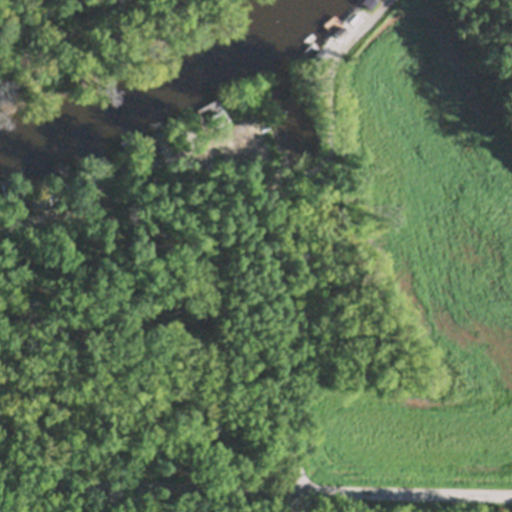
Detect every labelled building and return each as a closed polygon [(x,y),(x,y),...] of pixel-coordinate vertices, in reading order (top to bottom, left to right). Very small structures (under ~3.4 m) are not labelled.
[(342,21),(347,26),(338,34),(334,29),(342,21)] [(319,44),(326,52),(315,63),(307,55),(319,44)] [(253,97),(242,103),(237,94),(238,94),(233,86),(243,80),(248,89),(248,88),(253,97)] [(208,112),(218,106),(223,116),(213,122),(208,112)] [(172,130),(183,126),(187,139),(176,143),(172,130)] [(136,145),(154,137),(160,148),(141,157),(136,145)] [(89,181),(85,171),(95,167),(96,169),(100,167),(102,170),(103,170),(105,175),(89,181)] [(79,185),(67,189),(63,178),(75,174),(79,185)] [(32,205),(30,196),(39,194),(38,192),(47,190),(50,201),(32,205)] [(0,204),(5,205),(5,206),(8,206),(8,216),(0,216),(0,204)]
